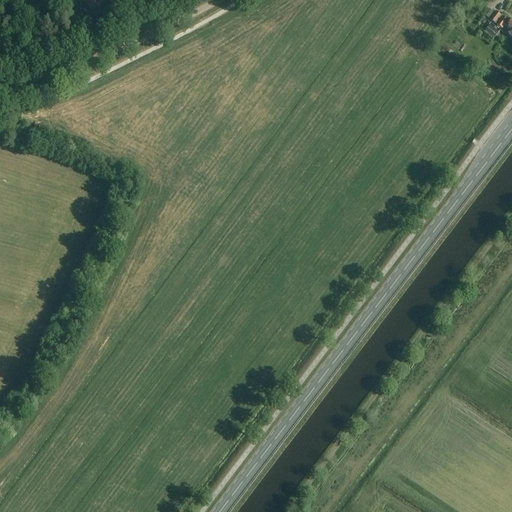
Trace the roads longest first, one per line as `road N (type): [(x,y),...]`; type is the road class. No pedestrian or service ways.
road 1 (primary): [(218,511),(511,125)]
road 2 (track): [(511,215),(285,511)]
road 3 (track): [(221,0),(112,56),(0,91)]
